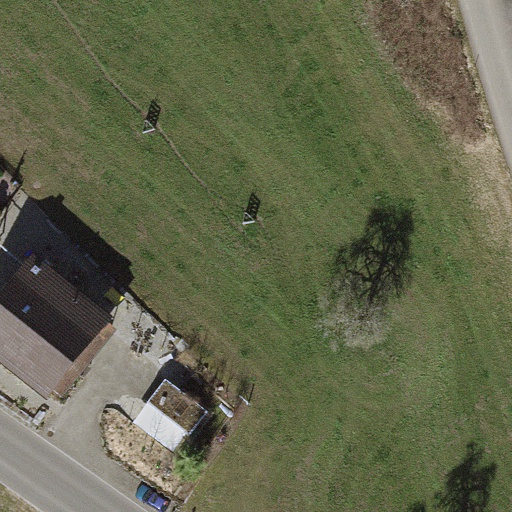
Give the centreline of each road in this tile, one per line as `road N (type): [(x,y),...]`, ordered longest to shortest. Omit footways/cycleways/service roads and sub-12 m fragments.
road 1 (tertiary): [(149,511),(0,403)]
road 2 (residential): [(511,126),(472,0)]
